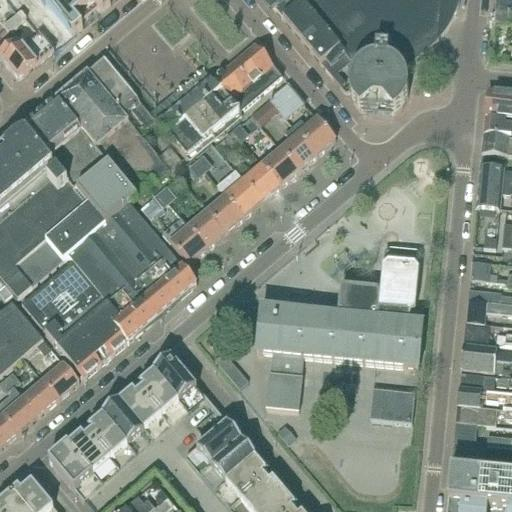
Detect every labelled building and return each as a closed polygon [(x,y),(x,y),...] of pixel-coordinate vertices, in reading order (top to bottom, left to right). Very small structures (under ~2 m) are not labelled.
[(71,0),(54,0),(46,8),(47,10),(73,40),(83,32),(80,29),(89,21),(71,0)] [(71,0),(89,21),(98,14),(101,17),(111,9),(108,5),(108,6),(102,0),(71,0)] [(262,0),(333,83),(335,82),(337,84),(342,90),(340,91),(345,97),(350,97),(351,100),(352,104),(353,106),(355,109),(357,112),(361,116),(363,115),(393,117),(394,119),(399,115),(401,113),(405,108),(407,105),(408,102),(409,96),(409,90),(407,83),(406,79),(404,76),(438,47),(439,45),(443,41),(448,34),(452,28),(454,22),(457,15),(460,7),(461,1),(461,0),(262,0)] [(511,19),(511,2),(498,1),(496,18),(511,19)] [(21,15),(12,22),(18,30),(27,23),(21,15)] [(511,19),(496,18),(495,32),(511,32),(511,19)] [(12,22),(3,30),(10,38),(18,30),(12,22)] [(16,45),(0,59),(0,63),(19,86),(55,55),(41,38),(23,53),(16,45)] [(239,118),(283,82),(255,49),(227,72),(211,85),(239,118)] [(151,121),(105,66),(89,80),(114,109),(122,118),(125,115),(129,119),(132,116),(148,135),(156,128),(157,127),(152,121),(151,121)] [(212,140),(239,118),(211,85),(204,77),(177,99),(212,140)] [(122,118),(114,109),(89,80),(58,107),(96,154),(121,134),(130,147),(140,140),(122,118)] [(286,124),(305,108),(289,89),(270,105),(278,115),(286,124)] [(511,98),(489,96),(486,122),(511,124),(511,98)] [(212,140),(177,99),(163,111),(152,121),(157,127),(156,128),(186,163),(212,140)] [(271,121),(278,115),(270,105),(263,111),(271,121)] [(106,230),(126,214),(130,210),(138,203),(96,154),(58,107),(27,133),(23,135),(106,230)] [(511,141),(511,124),(486,122),(484,138),(511,141)] [(317,161),(336,145),(318,124),(299,140),(317,161)] [(233,136),(242,146),(248,140),(240,131),(233,136)] [(106,230),(23,135),(20,138),(21,138),(16,143),(15,142),(0,154),(0,286),(17,306),(106,230)] [(235,152),(242,146),(233,136),(227,142),(235,152)] [(299,177),(317,161),(299,140),(280,155),(299,177)] [(511,144),(484,142),(482,158),(511,160),(511,144)] [(281,192),(299,177),(280,155),(262,170),(281,192)] [(196,167),(205,177),(212,171),(203,161),(196,167)] [(198,183),(205,177),(196,167),(190,173),(198,183)] [(262,208),(281,192),(262,170),(244,186),(257,201),(262,208)] [(500,217),(500,214),(501,200),(502,188),(504,176),(481,174),(477,214),(500,217)] [(511,176),(504,176),(502,188),(511,189),(511,188),(511,176)] [(262,208),(257,201),(244,186),(225,202),(244,223),(262,208)] [(502,188),(501,200),(511,200),(511,189),(502,188)] [(160,198),(168,208),(175,202),(167,192),(160,198)] [(161,214),(168,208),(160,198),(153,204),(161,214)] [(225,239),(244,223),(225,202),(207,217),(225,239)] [(197,289),(184,274),(130,210),(126,214),(106,230),(68,263),(72,268),(121,325),(114,331),(128,348),(129,347),(196,290),(197,289)] [(207,254),(225,239),(207,217),(189,233),(207,254)] [(511,229),(505,229),(503,241),(511,242),(511,229)] [(189,270),(207,254),(189,233),(170,248),(189,270)] [(511,242),(503,241),(502,252),(511,253),(511,252),(511,242)] [(485,243),(484,253),(496,254),(497,244),(485,243)] [(421,260),(417,256),(390,253),(385,257),(381,296),(342,292),(339,322),(307,319),(308,308),(289,306),(288,317),(261,315),(257,359),(274,361),(272,380),(270,380),(270,381),(271,381),(268,413),(267,413),(267,414),(300,418),(300,416),(299,416),(302,385),(303,385),(303,383),(302,383),(304,364),(419,376),(423,331),(410,329),(410,328),(409,328),(410,317),(411,317),(416,314),(416,305),(421,260)] [(511,270),(472,267),(471,285),(511,288),(511,270)] [(21,310),(84,384),(128,348),(114,331),(121,325),(72,268),(21,310)] [(511,310),(511,302),(501,301),(501,299),(470,296),(469,307),(511,310)] [(511,310),(469,307),(466,328),(467,328),(485,330),(487,318),(511,320),(511,310)] [(0,317),(0,382),(36,351),(43,346),(11,308),(0,317)] [(485,330),(467,328),(466,328),(464,346),(498,349),(501,346),(502,332),(485,330)] [(226,343),(226,342),(219,334),(207,345),(214,353),(226,343)] [(45,361),(52,356),(43,346),(36,351),(45,361)] [(496,369),(497,353),(464,350),(461,375),(503,379),(503,369),(496,369)] [(224,358),(215,365),(240,394),(249,386),(224,358)] [(169,365),(152,379),(164,393),(167,396),(178,409),(184,404),(190,399),(196,394),(197,393),(171,362),(169,365)] [(59,405),(80,388),(64,370),(44,387),(59,405)] [(6,383),(14,393),(21,387),(13,377),(6,383)] [(152,379),(140,389),(145,394),(141,397),(148,406),(151,410),(162,423),(178,409),(167,396),(164,393),(152,379)] [(483,394),(484,382),(461,379),(460,391),(483,394)] [(0,389),(8,399),(14,393),(6,383),(0,388),(0,389)] [(39,422),(59,405),(44,387),(24,404),(39,422)] [(372,425),(414,429),(417,399),(375,395),(372,425)] [(477,409),(478,397),(459,395),(458,407),(477,409)] [(132,396),(119,407),(130,420),(134,424),(145,437),(162,423),(151,410),(148,406),(141,397),(137,401),(132,396)] [(511,400),(487,399),(486,408),(498,409),(499,405),(505,406),(504,416),(505,416),(511,416),(511,400)] [(19,440),(39,422),(24,404),(3,421),(19,440)] [(119,407),(102,421),(113,434),(117,439),(128,452),(145,437),(134,424),(130,420),(119,407)] [(496,432),(498,415),(458,411),(456,428),(496,432)] [(0,455),(19,440),(3,421),(0,423),(0,455)] [(93,437),(89,441),(95,448),(99,454),(110,467),(128,452),(117,439),(113,434),(102,421),(89,432),(93,437)] [(511,433),(496,432),(456,428),(454,449),(475,451),(476,441),(488,442),(487,451),(511,454),(511,433)] [(197,455),(212,472),(222,464),(226,460),(242,446),(227,429),(227,430),(226,430),(211,442),(207,446),(197,455)] [(366,433),(327,431),(326,461),(365,463),(366,433)] [(81,439),(68,450),(78,462),(83,468),(94,481),(110,467),(99,454),(95,448),(89,441),(85,444),(81,439)] [(222,464),(212,472),(226,490),(237,481),(241,477),(257,464),(242,446),(226,460),(222,464)] [(68,450),(49,466),(64,484),(75,497),(75,496),(76,496),(87,486),(94,481),(83,468),(78,462),(68,450)] [(475,466),(476,454),(454,452),(451,476),(493,480),(494,467),(485,466),(485,467),(475,466)] [(237,481),(226,490),(241,507),(251,498),(256,494),(266,485),(263,481),(268,477),(257,464),(241,477),(237,481)] [(511,511),(511,481),(493,480),(451,476),(448,508),(449,508),(448,511),(511,511)] [(251,498),(241,507),(245,511),(269,511),(270,511),(286,498),(275,485),(270,489),(266,485),(256,494),(251,498)] [(18,493),(8,501),(16,511),(51,511),(43,502),(32,489),(22,498),(18,493)] [(157,511),(168,503),(162,496),(143,511),(157,511)] [(269,511),(295,511),(297,511),(286,498),(270,511),(269,511)] [(16,511),(8,501),(0,507),(0,511),(16,511)] [(171,511),(174,510),(168,503),(157,511),(171,511)]
